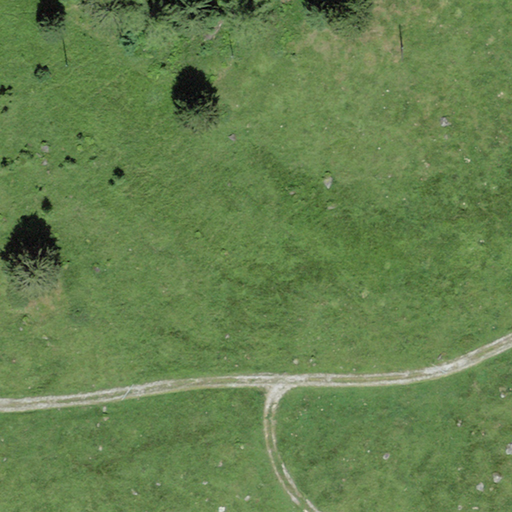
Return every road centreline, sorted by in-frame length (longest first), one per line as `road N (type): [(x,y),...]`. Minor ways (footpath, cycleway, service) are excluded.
road 1 (track): [(511,339),(451,366),(379,380),(282,378),(0,403)]
road 2 (track): [(282,378),(268,433),(283,483),(305,511)]
